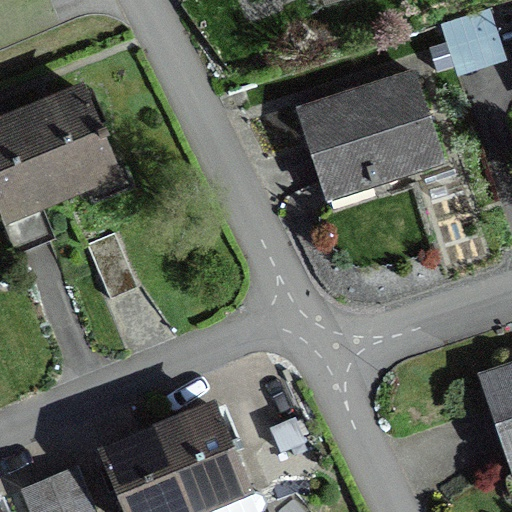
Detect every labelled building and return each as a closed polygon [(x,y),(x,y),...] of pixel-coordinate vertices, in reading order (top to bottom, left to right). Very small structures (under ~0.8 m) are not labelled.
[(405,77),(288,113),(313,194),(430,158),(405,77)] [(1,128),(0,128),(0,217),(3,225),(59,202),(115,180),(81,96),(53,107),(25,118),(1,128)] [(115,241),(88,250),(105,298),(132,289),(115,241)] [(511,360),(467,376),(501,474),(511,470),(511,360)] [(138,437),(97,454),(121,511),(209,511),(248,496),(211,407),(179,420),(154,430),(138,437)] [(26,511),(89,511),(72,471),(63,475),(47,481),(37,486),(19,493),(26,511)]
